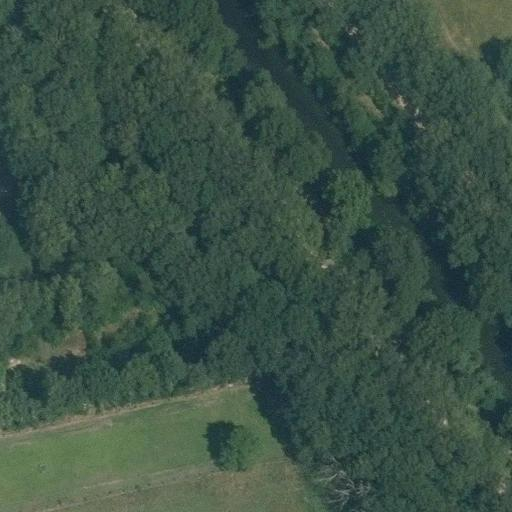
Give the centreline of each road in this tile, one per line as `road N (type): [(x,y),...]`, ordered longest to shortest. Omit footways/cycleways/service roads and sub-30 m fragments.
road 1 (track): [(106,0),(504,511)]
road 2 (track): [(329,0),(511,230)]
